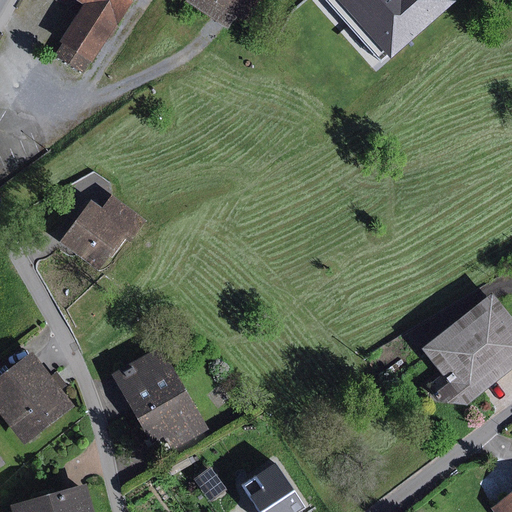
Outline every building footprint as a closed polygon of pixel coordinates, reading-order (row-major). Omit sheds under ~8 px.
[(87,0),(63,39),(67,42),(60,53),(89,71),(133,0),(87,0)] [(255,0),(212,0),(243,20),(255,0)] [(345,0),(387,47),(441,0),(345,0)] [(105,208),(93,199),(63,238),(102,267),(141,214),(115,194),(105,208)] [(511,321),(490,296),(430,348),(471,396),(501,371),(511,361),(511,321)] [(159,351),(121,375),(167,450),(205,426),(159,351)] [(73,405),(35,356),(0,382),(0,407),(26,441),(73,405)] [(292,511),(305,505),(279,460),(255,474),(265,492),(255,498),(262,511),(292,511)] [(237,482),(224,464),(207,476),(220,494),(237,482)] [(93,511),(86,488),(19,508),(20,511),(93,511)] [(511,511),(511,498),(500,508),(502,511),(511,511)]
